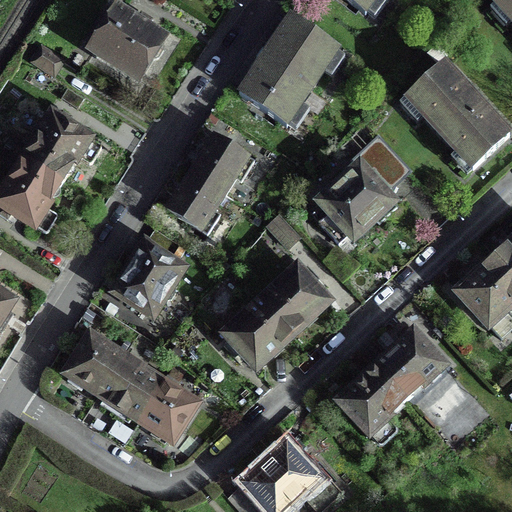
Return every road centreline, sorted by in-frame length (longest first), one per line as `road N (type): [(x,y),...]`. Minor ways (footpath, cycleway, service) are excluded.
road 1 (residential): [(511,186),(192,479),(143,477),(13,397)]
road 2 (residential): [(277,0),(136,201),(13,397)]
